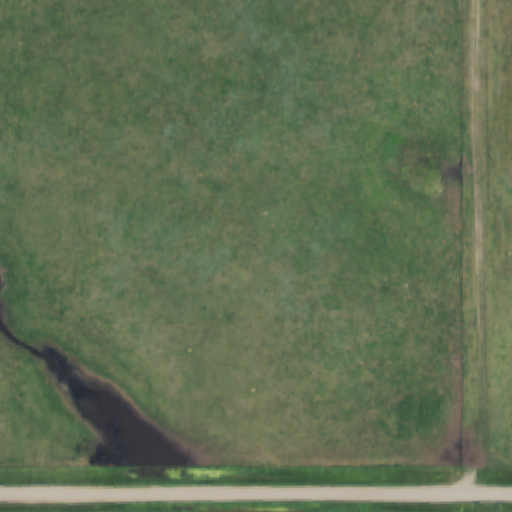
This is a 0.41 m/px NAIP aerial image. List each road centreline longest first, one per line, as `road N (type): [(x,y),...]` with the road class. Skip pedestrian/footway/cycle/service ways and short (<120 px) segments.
road 1 (residential): [(0,495),(511,496)]
road 2 (track): [(482,496),(484,0)]
